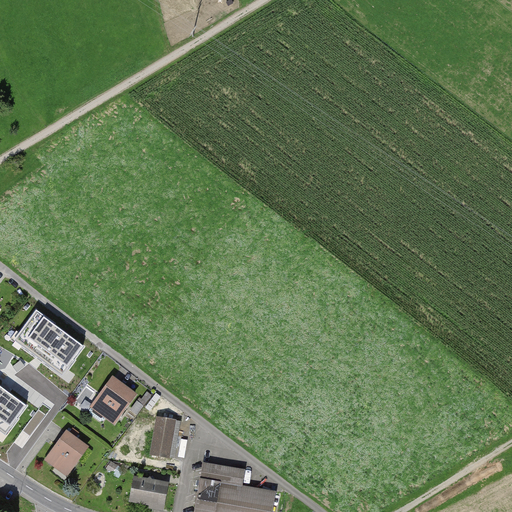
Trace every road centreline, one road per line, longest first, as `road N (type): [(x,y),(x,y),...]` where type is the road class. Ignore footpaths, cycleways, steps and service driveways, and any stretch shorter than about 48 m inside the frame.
road 1 (track): [(268,0),(0,168)]
road 2 (unclassified): [(136,371),(322,511)]
road 3 (track): [(0,266),(136,371)]
road 4 (track): [(400,511),(511,444)]
